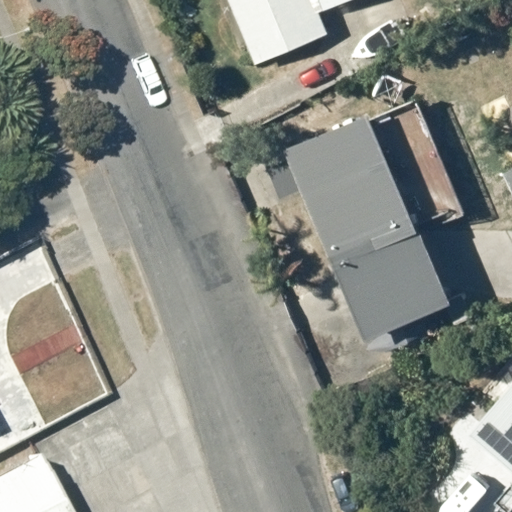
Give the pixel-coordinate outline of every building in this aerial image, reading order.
[(319,9),(315,0),(232,0),(257,60),(329,31),(319,9)] [(315,0),(319,9),(340,0),(315,0)] [(367,106),(285,140),(363,330),(445,296),(367,106)] [(511,122),(489,135),(511,179),(511,122)] [(511,381),(472,429),(511,462),(511,381)]
